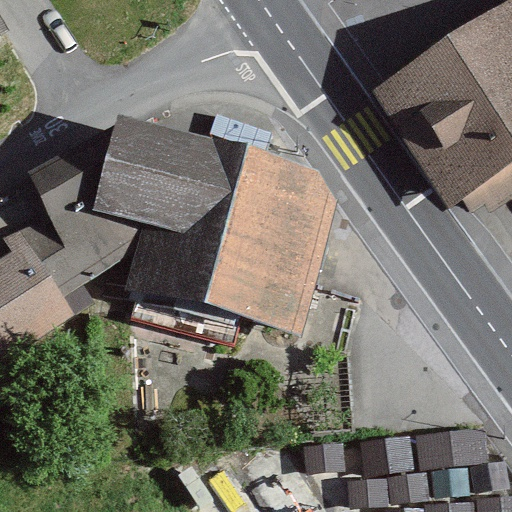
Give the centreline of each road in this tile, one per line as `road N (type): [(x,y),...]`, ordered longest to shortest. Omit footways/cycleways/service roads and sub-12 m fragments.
road 1 (secondary): [(511,343),(285,32)]
road 2 (residential): [(285,32),(0,165)]
